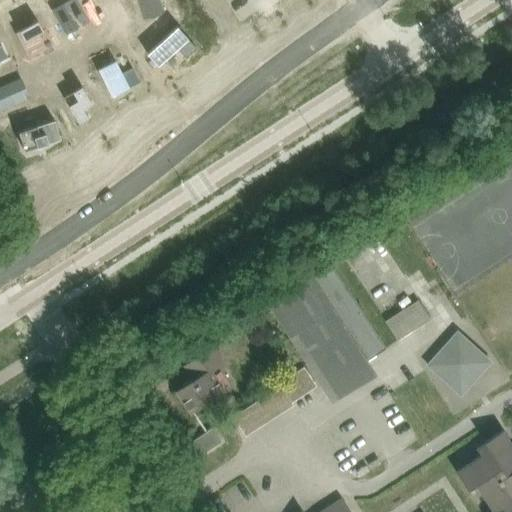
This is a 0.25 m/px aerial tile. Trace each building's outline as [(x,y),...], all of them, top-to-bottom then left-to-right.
[(79,0),(60,0),(53,5),(68,29),(89,15),(79,0)] [(160,0),(137,0),(144,19),(164,12),(160,0)] [(38,21),(15,33),(25,51),(43,42),(39,33),(43,30),(38,21)] [(177,27),(147,54),(158,66),(178,48),(186,57),(197,48),(177,27)] [(116,60),(98,69),(112,96),(140,82),(133,68),(122,73),(116,60)] [(18,80),(0,87),(0,100),(11,96),(14,104),(26,99),(23,92),(27,91),(21,79),(18,81),(18,80)] [(82,86),(64,97),(79,122),(88,117),(83,109),(92,103),(82,86)] [(55,120),(18,132),(24,150),(61,139),(55,120)] [(325,388),(366,361),(387,348),(331,263),(270,302),(325,388)] [(402,309),(385,320),(398,339),(415,328),(402,309)] [(437,359),(428,365),(437,359),(461,394),(455,384),(490,361),(481,367),(457,331),(457,332),(463,341),(457,345),(450,339),(434,357),(437,359)] [(183,366),(184,368),(192,380),(175,391),(190,414),(225,391),(212,371),(224,364),(213,347),(183,366)] [(307,372),(304,367),(279,383),(280,385),(281,386),(233,417),(246,436),(292,406),(293,405),(292,403),(316,386),(307,372)] [(188,443),(197,457),(221,442),(212,428),(188,443)] [(456,472),(457,473),(467,490),(476,485),(493,511),(505,511),(511,508),(511,500),(510,498),(511,496),(511,444),(502,429),(484,441),(485,443),(477,449),(481,455),(456,472)] [(350,511),(341,498),(320,511),(302,511),(303,511),(302,511),(350,511)]
